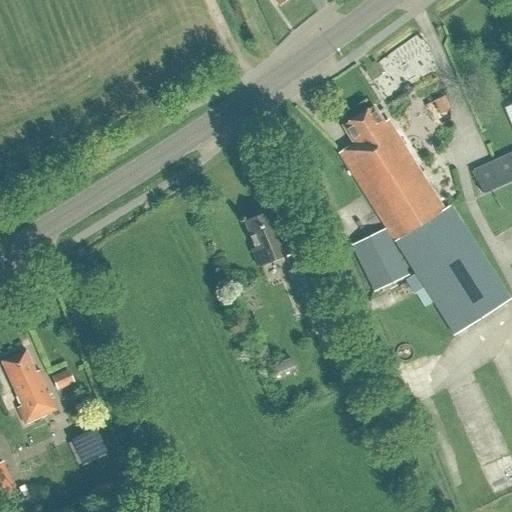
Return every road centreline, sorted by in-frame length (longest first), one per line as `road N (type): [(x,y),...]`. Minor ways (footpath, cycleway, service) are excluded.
road 1 (tertiary): [(0,257),(196,135),(386,0)]
road 2 (track): [(160,511),(75,298),(40,232)]
